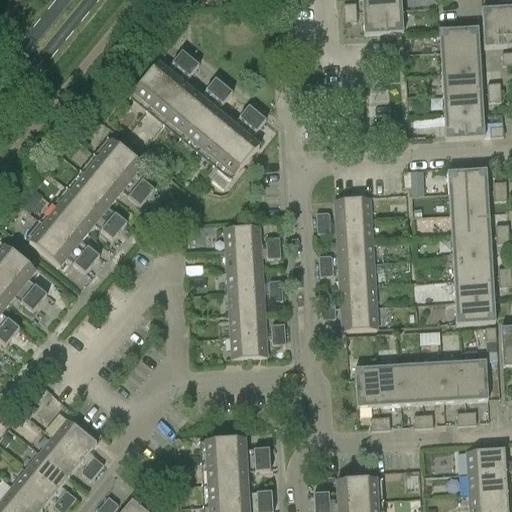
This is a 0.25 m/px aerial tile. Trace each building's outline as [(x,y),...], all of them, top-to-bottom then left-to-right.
[(360,0),(362,16),(401,14),(400,0),(360,0)] [(342,8),(343,17),(356,16),(355,7),(342,8)] [(511,49),(511,10),(481,12),(483,52),(511,49)] [(401,14),(362,16),(363,39),(402,36),(401,14)] [(344,26),(356,26),(356,16),(343,17),(344,26)] [(439,56),(479,54),(477,32),(438,34),(439,56)] [(479,54),(439,56),(441,78),(480,76),(479,54)] [(132,97),(149,111),(190,62),(181,55),(166,74),(157,66),(132,97)] [(501,69),(510,69),(509,56),(501,57),(501,69)] [(149,111),(166,125),(191,94),(183,88),(198,69),(190,62),(149,111)] [(480,76),(441,78),(442,99),(481,97),(480,76)] [(166,125),(183,138),(223,90),(214,83),(199,101),(191,94),(166,125)] [(500,96),(499,90),(499,87),(487,88),(487,97),(500,96)] [(183,138),(200,152),(224,122),(216,115),(232,97),(223,90),(183,138)] [(488,106),(500,105),(500,96),(487,97),(488,106)] [(481,97),(442,99),(443,121),(482,119),(481,97)] [(200,152),(216,166),(256,117),(248,110),(232,129),(224,122),(200,152)] [(265,124),(262,122),(256,117),(216,166),(234,180),(258,150),(250,143),(265,124)] [(482,119),(443,121),(444,144),(483,141),(482,119)] [(502,140),(502,130),(489,131),(489,141),(502,140)] [(112,145),(98,162),(146,202),(153,194),(135,178),(142,169),(112,145)] [(84,179),(114,204),(121,196),(139,211),(146,202),(98,162),(84,179)] [(448,198),(487,196),(485,174),(446,176),(448,198)] [(412,201),(424,200),(423,177),(411,177),(412,201)] [(84,179),(70,195),(119,236),(126,227),(107,212),(114,204),(84,179)] [(505,195),(505,189),(505,186),(492,186),(493,196),(505,195)] [(56,212),(87,237),(93,229),(112,244),(119,236),(70,195),(56,212)] [(506,204),(505,195),(493,196),(493,205),(506,204)] [(487,196),(448,198),(449,220),(488,218),(487,196)] [(335,226),(370,224),(368,202),(334,204),(335,226)] [(56,212),(43,229),(91,269),(98,260),(80,245),(87,237),(56,212)] [(315,217),(316,228),(329,227),(328,218),(326,217),(315,217)] [(488,218),(449,220),(450,241),(489,239),(488,218)] [(370,224),(335,226),(336,248),(371,246),(370,224)] [(329,227),(316,228),(316,238),(328,237),(330,235),(329,227)] [(91,269),(43,229),(28,246),(59,271),(66,262),(84,278),(91,269)] [(508,238),(507,232),(507,229),(495,229),(495,239),(508,238)] [(225,255),(259,253),(258,230),(224,232),(225,255)] [(508,247),(508,238),(495,239),(496,248),(508,247)] [(489,239),(450,241),(451,263),(491,261),(489,239)] [(265,252),(279,251),(278,241),(267,242),(265,244),(265,252)] [(371,246),(336,248),(338,269),(372,268),(371,246)] [(4,250),(0,255),(0,275),(39,307),(46,299),(27,284),(35,275),(4,250)] [(279,262),(279,251),(265,252),(266,261),(268,262),(279,262)] [(259,253),(225,255),(226,276),(261,274),(259,253)] [(317,260),(318,270),(331,269),(331,261),(329,259),(317,260)] [(491,261),(451,263),(453,285),(492,282),(491,261)] [(372,268),(338,269),(339,291),(373,289),(372,268)] [(331,269),(318,270),(319,280),(330,280),(332,278),(331,269)] [(510,281),(510,275),(510,272),(497,272),(498,282),(510,281)] [(261,274),(226,276),(227,298),(262,296),(261,274)] [(0,275),(0,303),(7,309),(13,301),(32,316),(39,307),(0,275)] [(511,291),(510,281),(498,282),(498,291),(511,291)] [(492,282),(453,285),(454,306),(493,304),(492,282)] [(268,295),(281,294),(281,284),(269,285),(267,287),(268,295)] [(373,289),(339,291),(340,313),(375,311),(373,289)] [(282,304),(281,294),(268,295),(268,303),(271,306),(282,304)] [(262,296),(227,298),(229,319),(263,317),(262,296)] [(0,303),(0,331),(12,341),(18,332),(0,317),(7,309),(0,303)] [(320,303),(321,313),(334,313),(334,304),(331,303),(320,303)] [(493,304),(454,306),(455,329),(494,326),(493,304)] [(375,311),(340,313),(342,335),(376,333),(375,311)] [(334,313),(321,313),(321,323),(333,323),(334,321),(334,313)] [(263,317),(229,319),(230,341),(265,339),(263,317)] [(270,338),(284,338),(283,328),(272,328),(270,330),(270,338)] [(0,331),(0,345),(4,350),(12,341),(0,331)] [(485,344),(495,344),(494,331),(484,331),(485,344)] [(502,371),(503,371),(511,370),(511,331),(499,332),(502,371)] [(284,338),(270,338),(271,347),(273,349),(285,348),(284,338)] [(265,339),(230,341),(231,363),(266,361),(265,339)] [(485,365),(462,366),(465,405),(487,404),(485,365)] [(462,366),(441,367),(443,406),(465,405),(462,366)] [(441,367),(419,369),(421,408),(443,406),(441,367)] [(419,369),(398,370),(400,409),(421,408),(419,369)] [(378,410),(400,409),(398,370),(376,371),(378,410)] [(353,372),(356,412),(378,410),(376,371),(353,372)] [(26,406),(19,414),(21,416),(28,422),(35,414),(26,406)] [(466,429),(465,416),(456,417),(456,429),(466,429)] [(465,416),(466,429),(475,428),(475,426),(474,416),(465,416)] [(14,425),(20,430),(26,422),(20,417),(14,425)] [(422,431),(432,431),(431,418),(422,419),(422,431)] [(422,431),(422,419),(413,419),(413,432),(422,431)] [(369,422),(370,433),(370,434),(380,434),(379,421),(369,422)] [(379,421),(380,434),(389,433),(388,421),(379,421)] [(67,423),(52,441),(81,465),(96,447),(67,423)] [(5,437),(0,442),(0,445),(5,450),(12,442),(5,437)] [(52,441),(39,458),(68,481),(81,465),(52,441)] [(206,467),(269,464),(268,453),(244,454),(243,443),(204,445),(206,467)] [(467,478),(505,476),(503,453),(466,455),(467,478)] [(39,458),(25,474),(54,498),(68,481),(39,458)] [(86,468),(96,477),(103,469),(94,461),(91,462),(86,468)] [(207,489),(246,487),(245,476),(269,475),(269,464),(206,467),(207,489)] [(90,485),(96,477),(86,468),(81,474),(81,477),(90,485)] [(25,474),(11,491),(36,511),(42,511),(54,498),(25,474)] [(505,476),(467,478),(468,499),(506,497),(505,476)] [(313,509),(376,505),(375,483),(336,485),(336,497),(312,498),(313,509)] [(208,511),(271,507),(271,496),(247,497),(246,487),(207,489),(208,511)] [(36,511),(11,491),(0,504),(0,509),(3,511),(36,511)] [(59,501),(69,510),(75,502),(66,495),(64,495),(59,501)] [(468,499),(469,511),(506,511),(506,497),(468,499)] [(66,511),(69,510),(59,501),(53,508),(53,510),(55,511),(66,511)] [(101,508),(105,511),(115,511),(117,511),(117,508),(108,501),(101,508)]
